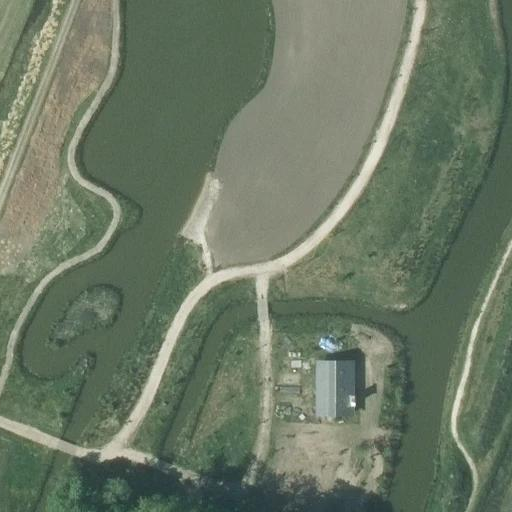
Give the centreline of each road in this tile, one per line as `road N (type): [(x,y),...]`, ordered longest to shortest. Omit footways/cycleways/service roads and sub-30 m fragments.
road 1 (track): [(261,269),(224,273),(195,293),(111,453),(224,490),(245,484),(265,428),(263,324)]
road 2 (track): [(261,299),(261,269),(304,250),(365,176),(404,71),(418,0)]
road 3 (track): [(75,0),(0,199)]
